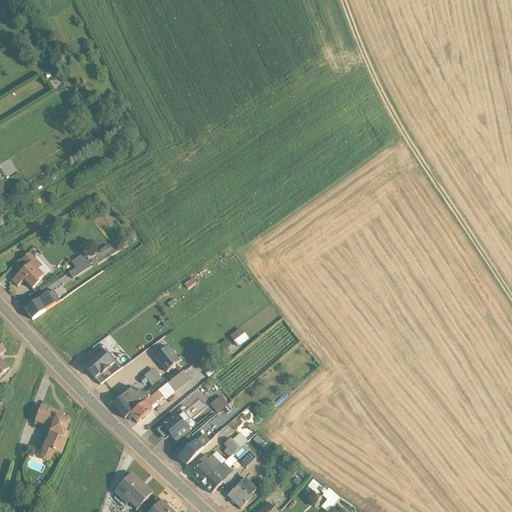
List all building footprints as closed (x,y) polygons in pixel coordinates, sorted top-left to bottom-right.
[(26,271),(12,285),(17,291),(24,285),(32,294),(39,287),(38,286),(43,280),(43,279),(49,274),(37,261),(35,263),(29,257),(21,265),(26,271)] [(82,259),(71,266),(75,273),(87,265),(82,259)] [(87,265),(68,277),(73,283),(91,271),(87,265)] [(25,314),(32,324),(61,304),(57,298),(59,297),(57,295),(45,302),(44,300),(25,314)] [(235,346),(239,351),(249,344),(241,332),(218,348),(222,355),(235,346)] [(0,349),(0,380),(8,373),(0,363),(0,358),(5,354),(0,349)] [(180,365),(167,350),(154,362),(166,376),(180,365)] [(104,353),(84,372),(100,389),(122,373),(104,353)] [(183,376),(179,371),(163,383),(168,388),(183,376)] [(143,381),(139,384),(144,389),(148,386),(151,391),(161,383),(154,373),(144,381),(143,381)] [(190,385),(183,376),(168,388),(166,389),(130,419),(136,428),(152,415),(150,412),(163,402),(165,405),(190,385)] [(112,408),(124,423),(166,389),(162,385),(159,387),(158,386),(144,398),(141,394),(126,406),(122,401),(112,408)] [(221,400),(210,409),(217,418),(228,410),(221,400)] [(46,444),(45,444),(42,454),(40,460),(42,464),(46,466),(50,464),(53,458),(54,459),(55,457),(61,459),(69,438),(66,436),(69,426),(63,423),(64,419),(41,410),(34,428),(49,435),(46,444)] [(162,443),(164,445),(170,440),(175,446),(189,435),(188,434),(189,433),(186,428),(190,424),(184,417),(178,422),(175,418),(161,429),(162,431),(157,435),(162,441),(161,441),(162,443)] [(247,445),(240,437),(232,444),(230,443),(223,449),(226,453),(223,456),(229,462),(247,445)] [(178,462),(186,471),(210,446),(202,439),(196,446),(195,446),(187,454),(186,453),(178,462)] [(201,468),(191,479),(201,488),(221,469),(220,468),(224,463),(216,457),(212,461),(212,460),(209,462),(206,459),(199,465),(201,468)] [(255,463),(250,458),(240,467),(246,472),(255,463)] [(201,488),(211,498),(232,476),(229,473),(233,469),(232,469),(236,465),(231,461),(201,488)] [(138,511),(152,497),(131,478),(116,494),(115,498),(126,508),(128,506),(134,511),(138,511)] [(227,501),(238,511),(241,511),(247,507),(248,508),(254,502),(251,499),(256,493),(245,483),(227,501)] [(330,511),(340,501),(329,491),(326,494),(313,483),(308,489),(327,504),(321,511),(322,511),(330,511)]
